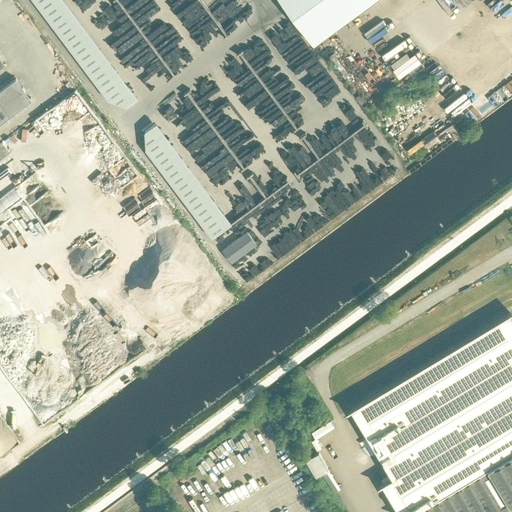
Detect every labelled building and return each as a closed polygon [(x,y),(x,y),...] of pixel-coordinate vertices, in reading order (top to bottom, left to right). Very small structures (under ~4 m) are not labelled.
[(70,0),(39,0),(106,101),(118,98),(121,103),(126,102),(134,97),(70,0)] [(82,0),(86,1),(84,9),(101,13),(99,19),(103,19),(105,8),(107,9),(109,1),(104,0),(82,0)] [(281,0),(314,43),(372,0),(281,0)] [(112,26),(104,31),(123,58),(129,54),(123,46),(126,44),(120,35),(119,36),(112,26)] [(0,122),(32,99),(16,77),(0,88),(0,65),(5,62),(0,55),(0,122)] [(183,119),(174,126),(210,171),(211,171),(219,181),(222,181),(220,192),(242,174),(243,170),(246,170),(246,166),(248,164),(243,157),(239,161),(232,160),(233,158),(231,140),(236,136),(237,137),(246,136),(245,126),(250,121),(246,117),(239,116),(236,118),(224,116),(222,126),(224,128),(223,132),(214,122),(187,124),(183,119)] [(210,236),(230,222),(160,117),(140,131),(210,236)] [(221,249),(231,262),(257,243),(247,230),(221,249)] [(511,511),(511,315),(509,311),(351,406),(392,475),(382,481),(400,511),(410,511),(415,509),(416,511),(511,511)] [(318,451),(305,459),(316,476),(328,468),(318,451)]
